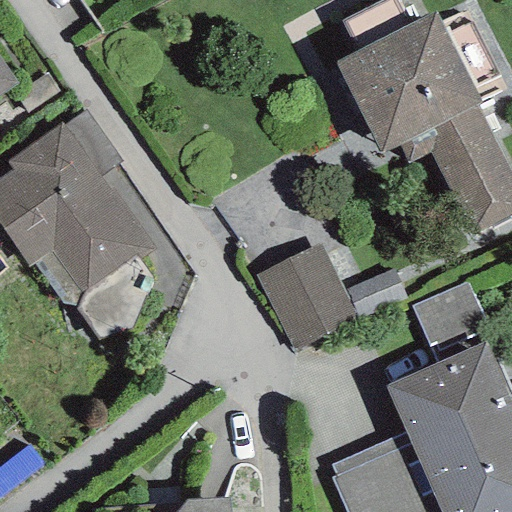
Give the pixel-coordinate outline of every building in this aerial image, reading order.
[(355,52),(333,63),(380,155),(397,147),(407,166),(428,155),(469,236),(511,214),(511,177),(476,106),(480,104),(433,12),(407,26),(393,0),(386,0),(340,23),(355,52)] [(0,94),(17,84),(0,59),(0,94)] [(63,126),(100,178),(121,163),(84,111),(63,126)] [(138,261),(153,251),(111,189),(108,190),(100,178),(63,126),(62,123),(5,163),(10,171),(0,177),(0,227),(28,267),(32,265),(50,252),(81,293),(134,256),(138,261)] [(255,276),(294,350),(356,319),(342,292),(318,244),(255,276)] [(74,307),(81,293),(50,252),(32,265),(61,305),(74,307)] [(151,280),(138,261),(134,256),(81,293),(74,307),(96,342),(130,328),(151,280)] [(391,271),(342,292),(356,319),(405,299),(391,271)] [(428,349),(486,323),(467,279),(408,305),(428,349)] [(328,480),(342,511),(511,511),(511,394),(507,397),(484,345),(387,389),(407,433),(332,467),(336,477),(328,480)] [(228,511),(227,499),(186,500),(175,511),(228,511)]
